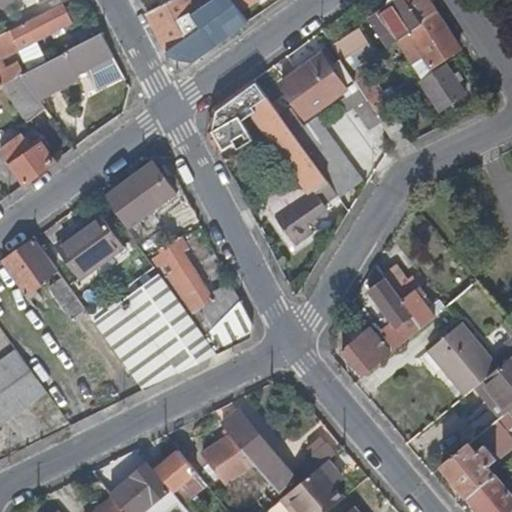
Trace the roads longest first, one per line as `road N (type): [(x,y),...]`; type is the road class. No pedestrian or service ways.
road 1 (residential): [(0,489),(293,340)]
road 2 (residential): [(511,124),(404,176),(293,340)]
road 3 (residential): [(293,340),(165,109)]
road 4 (residential): [(431,511),(293,340)]
road 5 (residential): [(0,233),(165,109)]
road 6 (residential): [(165,109),(320,0)]
road 7 (residential): [(165,109),(109,0)]
